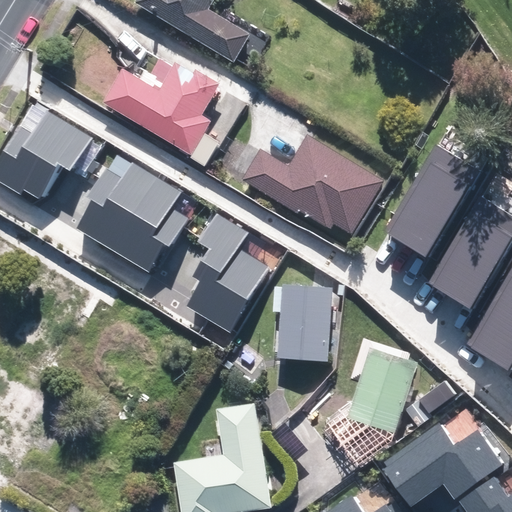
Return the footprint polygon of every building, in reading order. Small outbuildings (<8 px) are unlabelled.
[(139,0),(137,5),(237,64),(254,34),(212,9),(217,0),(139,0)] [(126,69),(104,104),(193,156),(214,121),(204,116),(223,85),(180,59),(162,90),(126,69)] [(0,173),(0,179),(28,196),(31,191),(47,200),(67,165),(79,171),(98,139),(55,114),(42,136),(28,128),(0,173)] [(261,149),(243,181),(346,239),(382,176),(309,134),(291,166),(261,149)] [(413,246),(435,260),(486,174),(442,147),(391,234),(413,246)] [(84,230),(156,272),(173,244),(178,247),(194,220),(178,210),(189,192),(140,163),(130,180),(114,170),(96,199),(101,201),(84,230)] [(456,298),(479,312),(511,256),(511,214),(486,199),(435,285),(456,298)] [(193,309),(236,335),(276,270),(245,251),(255,235),(225,217),(208,245),(219,252),(202,280),(208,283),(193,309)] [(83,344),(91,331),(74,321),(92,288),(45,261),(0,341),(0,346),(45,372),(66,335),(83,344)] [(494,358),(511,369),(511,280),(473,346),(494,358)] [(282,313),(279,359),(331,362),(335,287),(278,284),(276,312),(282,313)] [(372,347),(349,418),(397,434),(420,362),(372,347)] [(0,482),(6,486),(38,435),(45,439),(66,404),(0,362),(0,482)] [(428,373),(417,383),(436,405),(447,395),(428,373)] [(263,511),(275,510),(258,402),(219,408),(226,454),(176,462),(183,511),(263,511)] [(301,411),(271,434),(295,465),(325,442),(301,411)] [(392,471),(419,509),(452,486),(462,500),(511,465),(486,431),(463,447),(451,431),(450,432),(445,426),(391,465),(394,469),(392,471)] [(511,511),(511,491),(502,478),(466,503),(472,511),(511,511)] [(154,482),(153,511),(165,511),(167,483),(154,482)] [(66,511),(67,511),(43,497),(34,511),(35,511),(66,511)] [(339,511),(408,511),(402,504),(396,508),(394,505),(384,511),(372,511),(361,497),(339,511)]
